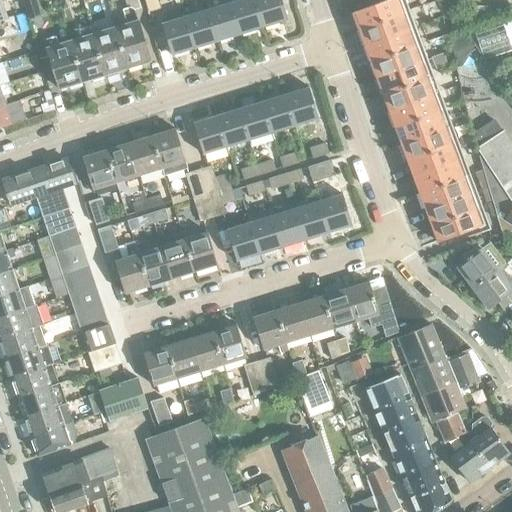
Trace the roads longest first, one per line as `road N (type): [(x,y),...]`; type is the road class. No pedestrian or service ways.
road 1 (residential): [(0,163),(114,116),(326,50)]
road 2 (residential): [(125,337),(389,250)]
road 3 (residential): [(389,250),(326,50)]
road 4 (residential): [(511,391),(469,330),(389,250)]
